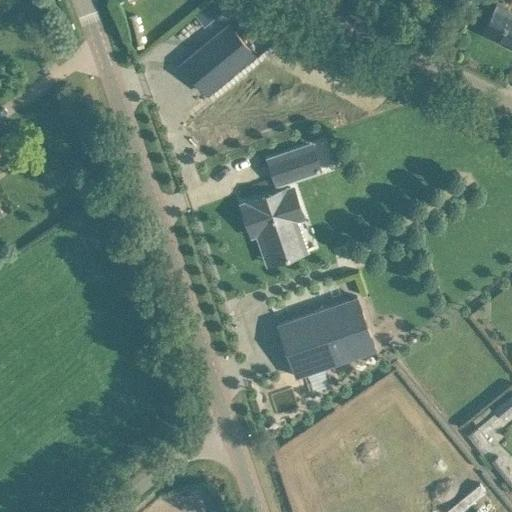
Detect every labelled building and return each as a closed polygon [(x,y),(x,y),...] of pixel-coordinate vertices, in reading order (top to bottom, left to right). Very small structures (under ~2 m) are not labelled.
[(204,24),(227,5),(223,0),(214,0),(196,15),(204,24)] [(482,32),(511,46),(511,11),(496,3),(482,32)] [(136,14),(127,17),(134,43),(143,41),(136,14)] [(207,92),(254,54),(228,23),(182,61),(207,92)] [(213,141),(326,64),(308,38),(196,115),(213,141)] [(310,109),(286,120),(290,128),(314,118),(310,109)] [(312,141),(265,157),(275,186),(322,170),(312,141)] [(284,189),(266,195),(248,201),(248,203),(243,205),(250,224),(259,221),(272,260),(285,256),(286,257),(289,256),(289,254),(302,250),(290,214),(303,209),(294,185),(284,189)] [(359,295),(278,322),(296,375),(377,348),(359,295)] [(293,401),(311,396),(305,379),(288,384),(293,401)] [(511,392),(476,421),(482,428),(501,413),(504,417),(511,409),(511,392)] [(511,470),(498,454),(491,460),(511,485),(511,483),(511,470)]
